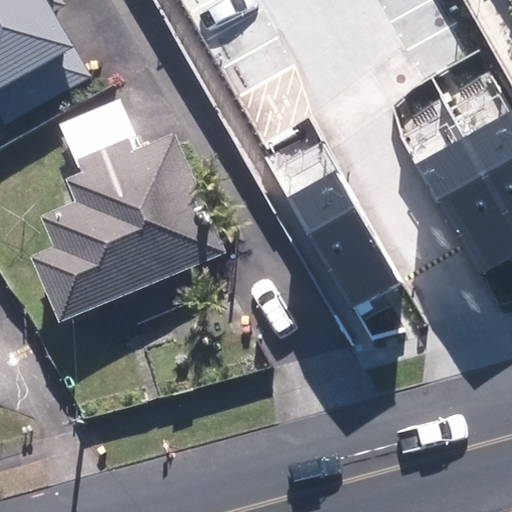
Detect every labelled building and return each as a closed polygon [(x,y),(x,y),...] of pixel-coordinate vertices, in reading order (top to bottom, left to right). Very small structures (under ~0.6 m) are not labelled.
[(0,0),(0,113),(8,109),(17,125),(102,77),(86,50),(94,45),(68,0),(0,0)] [(313,105),(338,147),(382,121),(374,107),(408,87),(438,137),(503,99),(444,0),(360,0),(345,9),(339,0),(251,0),(275,40),(240,61),(278,126),(313,105)] [(132,136),(115,97),(56,122),(73,161),(81,158),(132,136)] [(511,116),(506,105),(458,133),(511,225),(511,116)] [(480,276),(511,257),(511,225),(458,133),(413,160),(480,276)] [(76,320),(237,252),(187,134),(151,149),(146,137),(95,158),(100,170),(84,176),(95,200),(60,215),(72,244),(48,254),(76,320)] [(401,281),(337,170),(289,198),(353,309),(401,281)]
